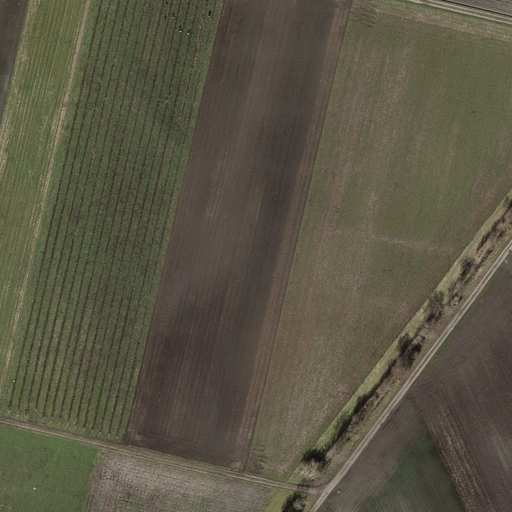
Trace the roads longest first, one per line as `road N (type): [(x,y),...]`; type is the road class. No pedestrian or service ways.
road 1 (track): [(511,241),(308,511)]
road 2 (track): [(322,492),(0,418)]
